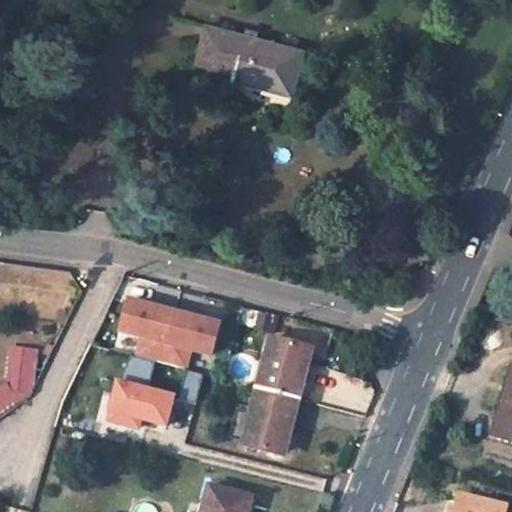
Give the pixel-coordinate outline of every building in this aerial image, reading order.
[(245,36),(206,25),(197,60),(236,71),(234,77),(290,92),(301,50),(254,38),(252,44),(243,41),(245,36)] [(254,38),(256,31),(247,29),(245,36),(243,41),(252,44),(254,38)] [(122,333),(143,338),(138,357),(186,370),(192,351),(213,356),(221,325),(130,301),(122,333)] [(299,399),(303,382),(297,381),(300,373),(307,349),(272,340),(258,389),(299,399)] [(119,383),(111,411),(110,415),(140,423),(141,419),(166,425),(174,397),(148,390),(155,362),(131,356),(120,377),(119,383)] [(0,415),(28,396),(32,365),(22,364),(18,391),(0,405),(0,415)] [(511,365),(509,364),(489,436),(511,442),(511,365)] [(204,375),(187,370),(179,400),(196,404),(204,375)] [(306,375),(300,373),(297,381),(303,382),(306,375)] [(258,389),(243,445),(279,454),(282,441),(288,418),(293,420),(299,399),(258,389)] [(287,442),(293,420),(288,418),(282,441),(287,442)] [(247,511),(250,499),(211,489),(204,511),(247,511)] [(504,511),(507,506),(459,494),(454,511),(504,511)]
